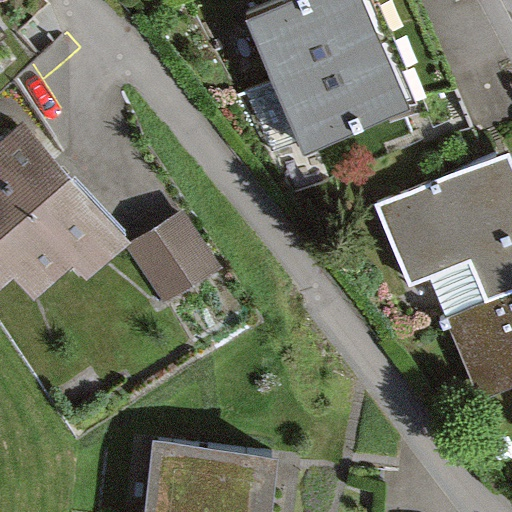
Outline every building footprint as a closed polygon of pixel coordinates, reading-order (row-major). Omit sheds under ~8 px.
[(383,37),(366,0),(290,0),(250,17),(279,82),(383,37)] [(411,103),(383,37),(279,82),(307,148),(411,103)] [(24,131),(0,152),(0,278),(2,281),(15,270),(36,295),(75,261),(84,271),(119,240),(24,131)] [(485,301),(511,290),(511,162),(509,156),(379,206),(408,282),(468,259),(485,301)] [(211,267),(180,221),(135,250),(166,297),(211,267)] [(511,290),(485,301),(451,315),(479,388),(511,375),(511,290)] [(264,511),(271,458),(158,445),(150,511),(264,511)]
